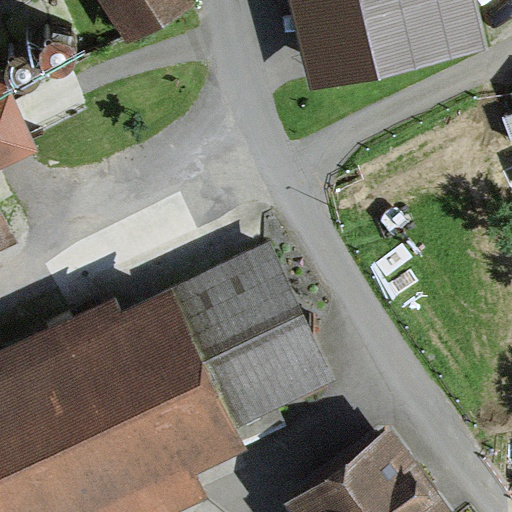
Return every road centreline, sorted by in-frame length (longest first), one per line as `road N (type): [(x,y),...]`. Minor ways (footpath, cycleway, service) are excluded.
road 1 (residential): [(230,0),(261,123),(287,177),(404,369),(506,511)]
road 2 (track): [(248,511),(404,369)]
